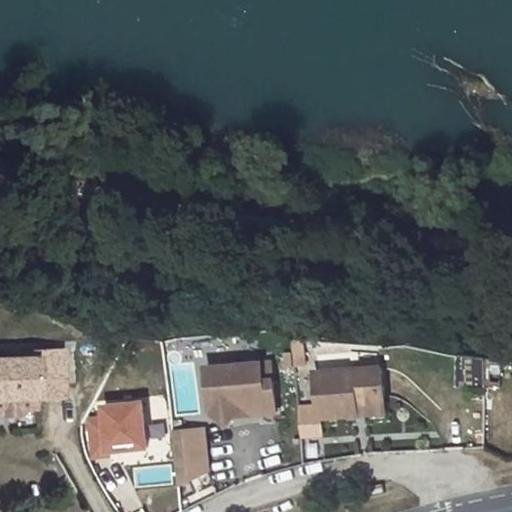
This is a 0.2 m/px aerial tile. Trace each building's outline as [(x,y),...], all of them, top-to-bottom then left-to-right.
[(0,395),(32,395),(32,382),(57,382),(56,352),(31,352),(32,358),(0,358),(0,395)] [(460,355),(460,389),(490,388),(490,355),(460,355)] [(262,382),(272,381),(270,363),(261,364),(262,382)] [(236,375),(207,377),(210,413),(218,420),(233,418),(235,416),(275,413),(272,381),(262,382),(261,364),(235,366),(236,375)] [(235,366),(206,368),(207,377),(236,375),(235,366)] [(383,373),(318,374),(319,419),(356,418),(356,408),(384,408),(383,373)] [(384,408),(356,408),(356,418),(384,418),(384,408)] [(172,432),(177,485),(205,470),(200,429),(172,432)]
